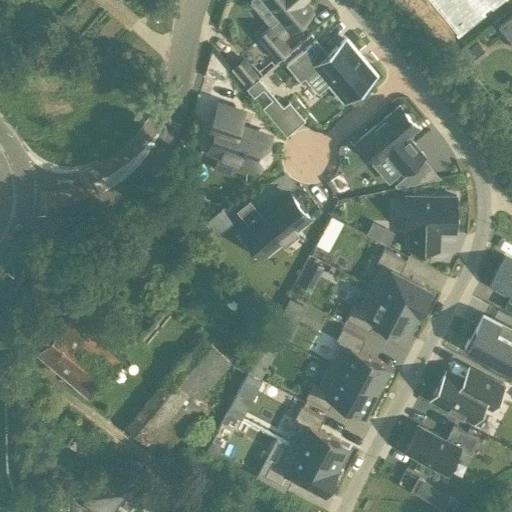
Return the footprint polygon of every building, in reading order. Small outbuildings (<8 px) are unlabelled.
[(264,0),(278,16),(257,34),(275,56),(287,46),(279,37),(310,11),(300,0),(264,0)] [(492,12),(507,0),(428,0),(459,38),(485,18),(483,15),(490,9),(492,12)] [(511,15),(498,26),(511,44),(511,15)] [(315,39),(286,63),(299,79),(316,65),(345,100),(374,75),(344,38),(326,52),(315,39)] [(230,68),(246,86),(258,76),(242,57),(230,68)] [(252,94),(261,86),(255,79),(246,86),(252,94)] [(262,106),(270,115),(279,107),(272,99),(262,106)] [(209,127),(215,129),(207,149),(258,167),(269,135),(237,124),(242,110),(218,102),(209,127)] [(407,133),(416,125),(398,103),(358,137),(376,159),(385,151),(402,171),(423,153),(407,133)] [(437,175),(423,159),(405,174),(411,182),(437,175)] [(409,247),(438,247),(438,229),(455,229),(455,195),(406,193),(405,228),(409,228),(409,247)] [(241,221),(257,249),(271,241),(273,244),(274,243),(273,242),(287,234),(288,235),(289,234),(288,231),(302,223),(286,195),(256,212),(246,195),(232,203),(241,221)] [(387,241),(393,231),(384,225),(378,236),(387,241)] [(381,263),(370,285),(416,308),(416,309),(417,310),(430,286),(399,270),(405,259),(382,247),(375,260),(381,263)] [(302,267),(317,275),(322,264),(307,256),(302,267)] [(511,261),(507,258),(493,284),(509,293),(502,306),(511,310),(511,261)] [(416,308),(370,285),(358,306),(352,303),(346,316),(369,328),(375,317),(404,332),(416,309),(416,308)] [(303,304),(289,296),(281,311),(296,319),(303,304)] [(116,322),(106,314),(90,333),(68,314),(37,352),(87,395),(119,358),(99,341),(116,322)] [(474,324),(463,346),(511,371),(511,326),(487,314),(480,327),(474,324)] [(337,367),(375,387),(378,383),(381,384),(388,371),(385,369),(388,364),(358,349),(364,337),(341,325),(334,338),(340,341),(328,363),(337,367)] [(149,446),(154,440),(166,450),(205,404),(197,397),(229,361),(201,336),(125,425),(149,446)] [(248,370),(260,376),(267,362),(254,356),(248,370)] [(468,365),(461,378),(445,369),(430,397),(473,420),(482,402),(491,406),(503,384),(481,372),(468,365)] [(375,387),(337,367),(325,391),(311,383),(305,395),(328,407),(334,395),(363,411),(375,387)] [(247,406),(232,398),(225,410),(241,418),(247,406)] [(299,420),(287,441),(334,466),(335,465),(336,462),(339,463),(346,450),(343,448),(345,443),(317,427),(323,416),(300,404),(293,416),(299,420)] [(66,442),(90,459),(104,440),(64,411),(57,422),(72,433),(66,442)] [(403,449),(445,471),(459,446),(469,451),(477,436),(452,423),(445,437),(417,423),(403,449)] [(205,449),(216,455),(222,445),(210,439),(205,449)] [(334,466),(287,441),(276,463),(270,460),(264,473),(287,485),(293,474),(323,490),(336,465),(335,465),(334,466)] [(418,476),(410,488),(423,496),(430,484),(418,476)] [(97,511),(111,511),(122,497),(125,493),(123,491),(84,497),(82,500),(81,500),(97,511)]
